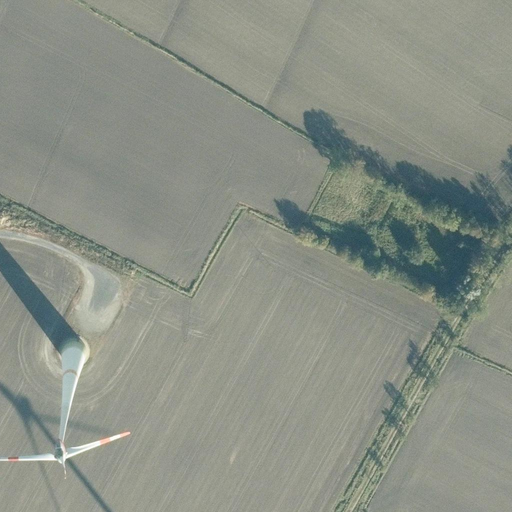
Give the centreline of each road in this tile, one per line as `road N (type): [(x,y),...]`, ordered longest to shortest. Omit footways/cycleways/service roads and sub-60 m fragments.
road 1 (track): [(336,511),(474,277),(511,230)]
road 2 (track): [(0,224),(19,225),(114,269)]
